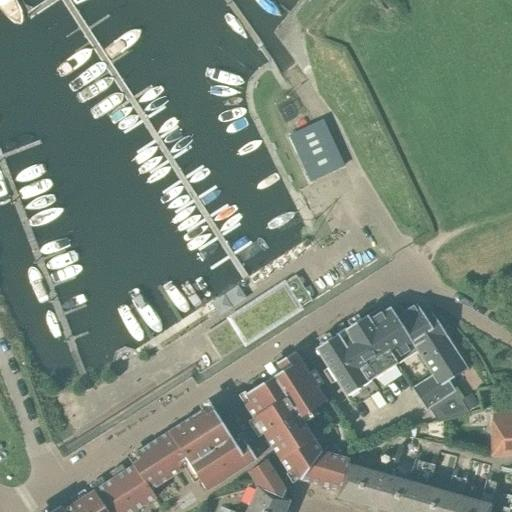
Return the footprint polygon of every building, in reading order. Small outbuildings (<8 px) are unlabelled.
[(320,180),(345,168),(323,120),(288,136),(310,183),(320,180)] [(284,285),(206,335),(221,359),(299,309),(284,285)] [(375,311),(406,359),(417,351),(432,375),(411,388),(426,411),(430,408),(456,392),(449,381),(468,369),(443,330),(448,327),(441,316),(436,319),(432,312),(425,317),(417,304),(397,317),(392,310),(386,314),(381,306),(375,311)] [(375,378),(406,359),(375,311),(344,330),(347,335),(375,378)] [(346,397),(375,378),(347,335),(341,339),(338,334),(315,349),(346,397)] [(293,408),(300,418),(326,402),(317,387),(323,383),(315,370),(308,374),(294,352),(267,369),(272,377),(293,408)] [(245,405),(261,430),(293,408),(272,377),(246,394),(251,402),(245,405)] [(469,413),(456,392),(430,408),(438,421),(469,413)] [(295,483),(300,480),(321,452),(300,418),(293,408),(261,430),(295,483)] [(141,459),(133,465),(134,466),(135,465),(151,490),(159,485),(173,476),(188,466),(190,465),(206,491),(256,459),(239,432),(231,437),(214,411),(206,415),(203,410),(182,424),(167,433),(152,443),(138,452),(137,453),(141,459)] [(511,411),(494,416),(494,420),(491,420),(492,455),(511,454),(511,411)] [(321,452),(300,480),(340,491),(348,464),(348,460),(321,452)] [(381,509),(391,477),(395,460),(381,456),(376,473),(348,464),(340,491),(338,497),(381,509)] [(257,487),(257,488),(282,499),(286,491),(266,460),(249,472),(259,488),(257,487)] [(391,511),(421,511),(429,488),(435,466),(415,460),(409,482),(391,477),(381,509),(391,511)] [(60,506),(50,511),(133,511),(156,497),(151,490),(135,465),(134,466),(133,465),(63,511),(60,506)] [(457,511),(462,497),(466,481),(452,477),(447,493),(429,488),(421,511),(457,511)] [(462,497),(457,511),(488,511),(490,506),(496,484),(486,481),(480,503),(462,497)] [(290,502),(282,499),(257,488),(247,510),(251,511),(284,511),(289,502),(290,502)]
